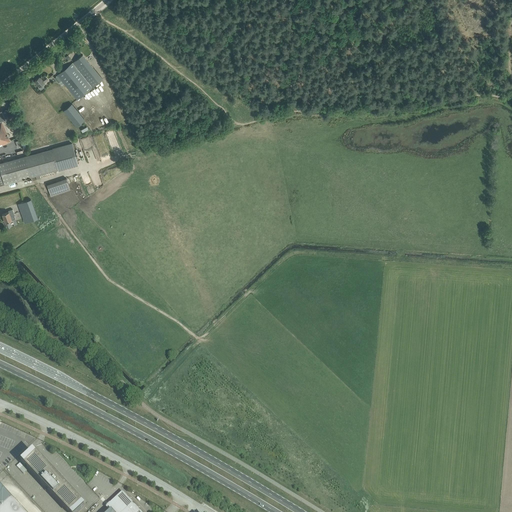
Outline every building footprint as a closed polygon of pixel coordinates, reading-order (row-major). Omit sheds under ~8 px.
[(54,77),(62,86),(64,84),(77,99),(102,79),(83,55),(54,77)] [(34,81),(37,85),(39,87),(40,89),(41,89),(44,87),(44,86),(42,84),(44,82),(48,79),(45,76),(42,79),(40,76),(34,81)] [(72,105),(64,111),(77,128),(85,121),(72,105)] [(10,107),(6,109),(18,137),(19,137),(25,151),(28,150),(22,135),(10,107)] [(0,145),(10,142),(2,122),(5,120),(2,111),(0,111),(0,145)] [(0,184),(0,186),(4,184),(31,177),(58,170),(67,168),(78,165),(72,143),(62,145),(52,148),(52,149),(29,155),(0,163),(0,184)] [(52,195),(72,191),(69,179),(49,183),(52,195)] [(17,204),(24,224),(38,219),(31,199),(17,204)] [(8,212),(2,214),(5,221),(5,223),(8,222),(10,221),(12,220),(15,219),(14,215),(15,215),(12,209),(8,211),(8,212)] [(31,451),(20,461),(67,511),(77,511),(84,507),(55,476),(56,476),(31,451)] [(139,511),(122,493),(107,507),(111,511),(139,511)] [(22,511),(11,500),(0,509),(0,511),(22,511)]
